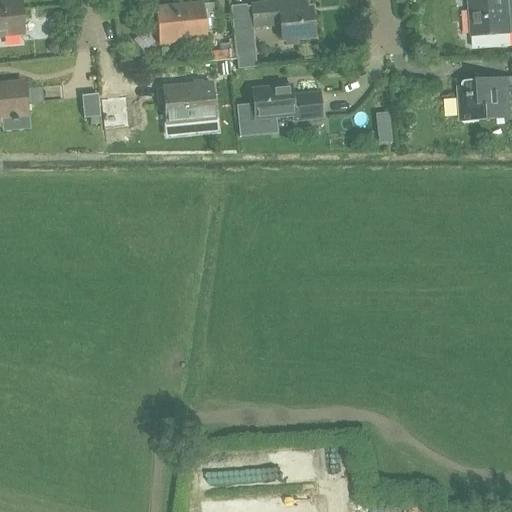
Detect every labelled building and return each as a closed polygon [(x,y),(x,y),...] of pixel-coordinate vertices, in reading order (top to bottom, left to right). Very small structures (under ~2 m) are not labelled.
[(259,28),(280,26),(282,41),(285,41),(286,46),(298,45),(300,44),(300,40),(318,38),(315,5),(307,5),(306,0),(275,0),(251,2),(251,5),(248,5),(247,3),(232,5),(238,68),(257,66),(254,36),(260,35),(259,28)] [(474,50),(511,47),(511,34),(511,0),(469,0),(472,37),(473,37),(474,50)] [(0,36),(23,34),(20,2),(0,3),(0,36)] [(159,44),(207,39),(206,33),(218,32),(215,4),(203,5),(203,3),(155,8),(159,44)] [(511,79),(467,82),(465,83),(464,84),(463,84),(463,87),(463,95),(460,96),(462,117),(480,116),(480,121),(509,119),(509,121),(511,120),(511,79)] [(211,84),(164,89),(164,88),(157,89),(158,105),(163,105),(165,125),(168,125),(215,120),(211,84)] [(294,122),(322,119),(320,92),(292,95),(292,86),(252,90),(255,121),(293,118),(294,122)] [(0,121),(28,118),(24,88),(0,90),(0,121)] [(125,99),(101,102),(104,126),(127,123),(125,99)]
